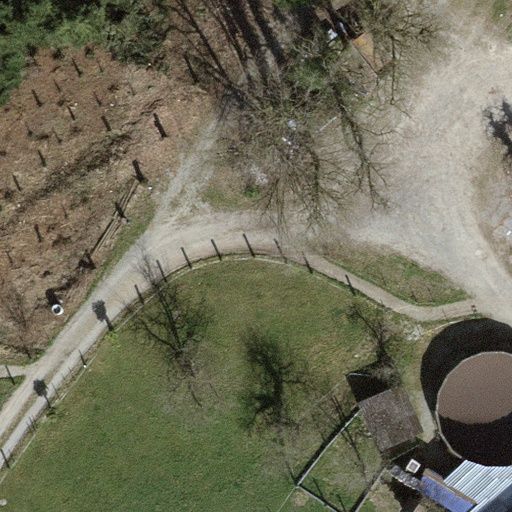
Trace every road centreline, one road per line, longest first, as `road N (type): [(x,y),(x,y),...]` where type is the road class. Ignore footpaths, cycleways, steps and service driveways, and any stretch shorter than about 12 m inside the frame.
road 1 (track): [(0,452),(132,289),(182,255),(248,244),(284,249),(462,344),(484,342),(511,320)]
road 2 (track): [(511,300),(464,236),(444,173),(447,140),(463,111),(511,91)]
